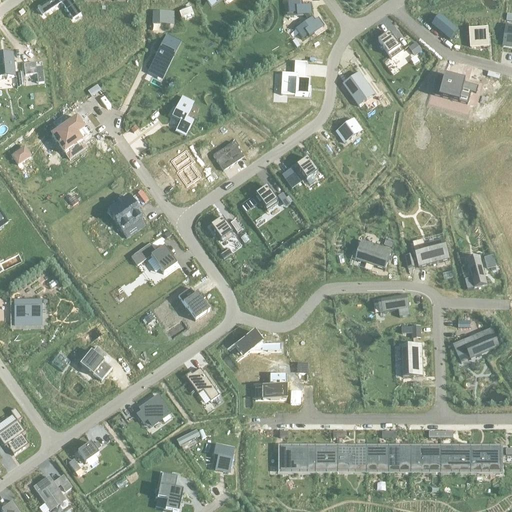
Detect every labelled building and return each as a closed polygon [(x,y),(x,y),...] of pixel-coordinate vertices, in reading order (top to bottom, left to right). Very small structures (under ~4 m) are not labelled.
[(56,0),(50,0),(36,10),(41,18),(60,5),(56,0)] [(68,0),(65,0),(60,4),(71,19),(78,14),(68,0)] [(301,2),(287,3),(288,15),(296,14),(296,17),(303,16),(307,22),(307,23),(307,24),(302,27),(301,26),(295,31),(301,40),(307,36),(309,38),(324,28),(318,19),(314,22),(310,16),(312,15),(311,6),(302,7),(301,2)] [(179,13),(182,22),(194,18),(191,9),(179,13)] [(170,13),(152,13),(152,25),(170,25),(170,13)] [(440,16),(432,26),(450,41),(458,32),(440,16)] [(511,27),(506,27),(503,45),(511,46),(511,27)] [(485,32),(470,33),(471,48),(489,47),(488,37),(485,37),(485,32)] [(390,34),(379,42),(392,60),(403,52),(390,34)] [(166,35),(151,64),(164,71),(171,56),(173,57),(181,43),(166,35)] [(417,45),(412,48),(418,56),(423,53),(417,45)] [(11,57),(0,57),(0,79),(14,78),(11,57)] [(35,64),(23,65),(25,77),(36,76),(37,85),(43,85),(42,70),(36,70),(35,64)] [(281,86),(281,96),(287,97),(310,98),(310,91),(308,91),(308,82),(305,82),(306,64),(294,64),(294,76),(282,75),(281,86)] [(360,74),(343,86),(358,107),(375,96),(360,74)] [(446,77),(441,98),(460,103),(465,82),(446,77)] [(511,91),(509,90),(501,117),(511,120),(511,91)] [(384,94),(377,99),(385,110),(392,105),(384,94)] [(180,101),(171,118),(180,123),(177,129),(187,134),(193,122),(186,118),(192,107),(180,101)] [(76,119),(51,137),(64,155),(87,138),(79,128),(81,126),(76,119)] [(354,121),(337,133),(344,145),(362,132),(354,121)] [(213,157),(223,172),(243,159),(233,143),(213,157)] [(31,156),(25,147),(12,156),(18,165),(31,156)] [(186,152),(171,162),(179,173),(177,174),(187,188),(200,178),(191,165),(194,163),(186,152)] [(307,159),(296,167),(306,181),(310,186),(316,182),(313,177),(317,173),(307,159)] [(281,177),(291,191),(301,184),(290,170),(281,177)] [(256,197),(242,208),(246,213),(261,203),(267,212),(278,204),(266,188),(255,196),(256,197)] [(282,194),(278,197),(285,208),(290,205),(282,194)] [(73,197),(68,200),(73,207),(78,203),(73,197)] [(128,198),(107,212),(126,239),(145,226),(140,220),(143,218),(137,210),(139,209),(135,205),(134,206),(128,198)] [(0,211),(0,228),(8,223),(0,211)] [(222,219),(210,227),(221,242),(232,234),(222,219)] [(235,221),(230,224),(236,233),(241,230),(235,221)] [(394,242),(387,239),(384,246),(392,248),(394,242)] [(445,241),(414,249),(419,269),(450,261),(445,241)] [(362,242),(355,261),(385,271),(392,252),(362,242)] [(149,246),(131,258),(138,267),(151,258),(150,257),(155,254),(149,246)] [(155,254),(150,257),(151,258),(163,276),(177,266),(164,248),(155,254)] [(232,255),(229,250),(220,256),(224,261),(232,255)] [(412,256),(405,257),(408,269),(415,267),(412,256)] [(493,259),(485,261),(488,270),(496,267),(493,259)] [(471,279),(465,281),(468,291),(488,286),(481,260),(467,264),(471,279)] [(271,281),(261,288),(270,302),(266,305),(270,310),(284,300),(271,281)] [(191,289),(178,298),(183,305),(195,322),(209,312),(203,303),(205,302),(201,297),(200,299),(197,295),(195,296),(191,289)] [(407,296),(381,301),(383,314),(399,312),(400,319),(410,317),(407,296)] [(41,302),(15,302),(15,313),(15,322),(24,322),(28,322),(37,322),(41,322),(41,302)] [(151,316),(144,321),(148,325),(154,321),(151,316)] [(412,328),(402,328),(402,335),(412,334),(412,339),(421,339),(420,327),(412,328)] [(492,330),(453,346),(458,359),(468,355),(471,361),(500,349),(492,330)] [(254,333),(235,347),(243,359),(263,345),(254,333)] [(422,346),(402,347),(403,378),(423,377),(422,346)] [(91,352),(80,365),(101,383),(112,370),(102,361),(106,356),(96,348),(92,353),(91,352)] [(191,374),(185,378),(198,396),(203,393),(211,403),(219,397),(200,370),(192,376),(191,374)] [(286,387),(262,387),(262,402),(286,402),(286,387)] [(142,413),(137,416),(143,424),(147,420),(152,427),(170,414),(158,397),(140,410),(142,413)] [(15,410),(10,413),(13,416),(17,423),(22,420),(15,410)] [(13,416),(0,425),(0,441),(4,448),(6,447),(9,451),(13,457),(29,446),(22,436),(25,433),(17,423),(13,416)] [(91,444),(77,453),(86,465),(99,455),(96,452),(101,449),(98,444),(93,447),(91,444)] [(216,446),(214,456),(218,457),(215,471),(229,474),(234,450),(216,446)] [(315,449),(280,449),(280,472),(315,472),(315,449)] [(337,449),(315,449),(315,472),(337,472),(337,449)] [(367,449),(337,449),(337,472),(367,472),(367,449)] [(389,449),(367,449),(367,472),(389,472),(389,449)] [(411,449),(389,449),(389,472),(411,472),(411,449)] [(441,449),(411,449),(411,472),(441,472),(441,449)] [(471,449),(441,449),(441,472),(471,472),(471,449)] [(501,449),(471,449),(471,472),(501,472),(501,449)] [(73,462),(68,465),(71,470),(76,466),(73,462)] [(162,475),(157,499),(167,501),(165,511),(167,511),(178,511),(183,492),(175,490),(177,477),(162,475)] [(34,489),(50,511),(65,501),(49,478),(34,489)] [(59,483),(63,490),(69,486),(64,479),(59,483)] [(2,511),(19,511),(13,502),(1,510),(2,511)]
